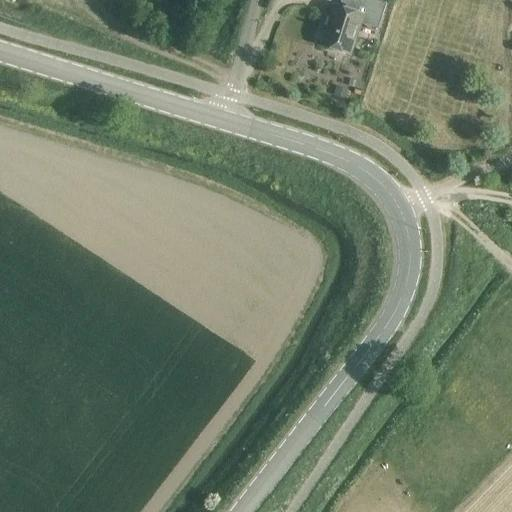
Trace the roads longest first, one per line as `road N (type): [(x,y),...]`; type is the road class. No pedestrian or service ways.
road 1 (secondary): [(240,511),(400,297),(408,268),(401,210)]
road 2 (secondary): [(221,120),(0,49)]
road 3 (secondary): [(401,210),(368,172),(221,120)]
road 4 (unclassified): [(221,120),(260,0)]
